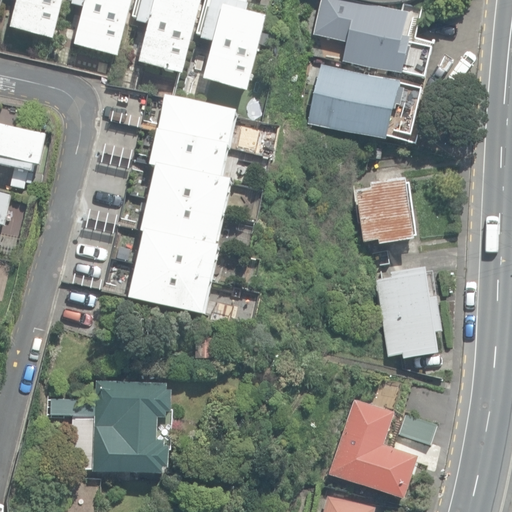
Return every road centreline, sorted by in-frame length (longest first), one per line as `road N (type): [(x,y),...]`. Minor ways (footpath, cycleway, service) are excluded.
road 1 (residential): [(0,74),(66,92),(78,107),(81,135),(0,492)]
road 2 (tertiary): [(511,94),(486,412),(466,511)]
